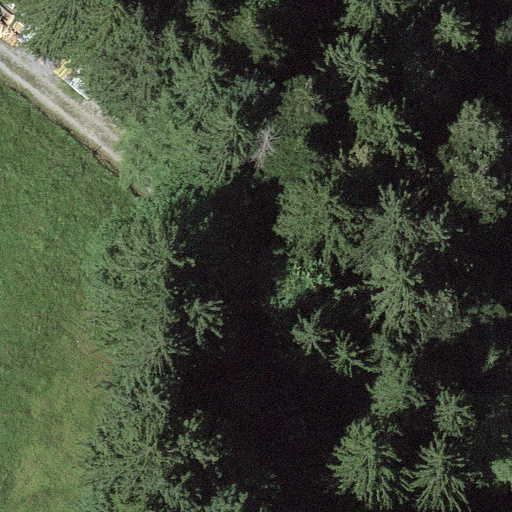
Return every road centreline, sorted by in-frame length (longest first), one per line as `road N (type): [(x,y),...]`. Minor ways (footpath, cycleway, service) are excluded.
road 1 (track): [(511,161),(184,0)]
road 2 (track): [(0,54),(164,178)]
